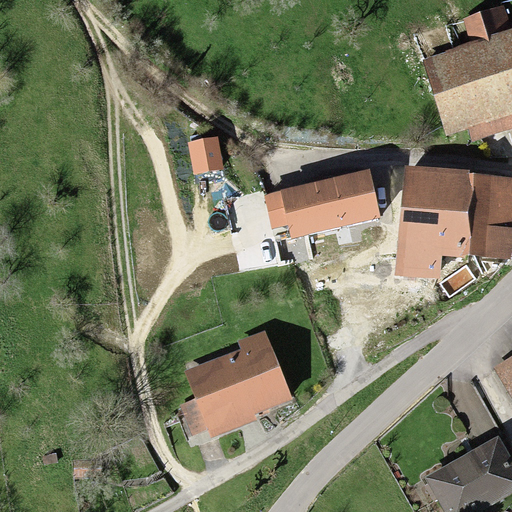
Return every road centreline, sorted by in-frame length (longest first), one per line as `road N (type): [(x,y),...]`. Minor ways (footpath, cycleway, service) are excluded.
road 1 (track): [(511,173),(453,163),(295,163),(228,135),(99,41),(75,0)]
road 2 (track): [(99,41),(111,117),(110,206),(138,382),(158,452),(192,493)]
road 3 (track): [(479,320),(442,327),(160,511)]
road 4 (residential): [(511,288),(340,452),(296,511)]
